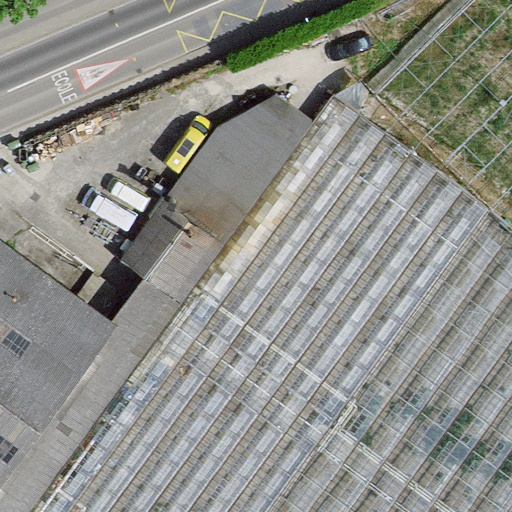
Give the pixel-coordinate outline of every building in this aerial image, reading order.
[(511,0),(455,0),(369,86),(487,203),(511,227),(511,0)] [(511,511),(511,227),(487,203),(334,92),(314,119),(224,243),(181,302),(27,511),(511,511)] [(221,132),(168,202),(224,243),(314,119),(280,97),(221,132)] [(224,243),(168,202),(128,260),(148,277),(181,302),(224,243)] [(0,240),(0,479),(114,323),(0,240)] [(0,511),(27,511),(181,302),(148,277),(114,323),(0,479),(0,511)]
